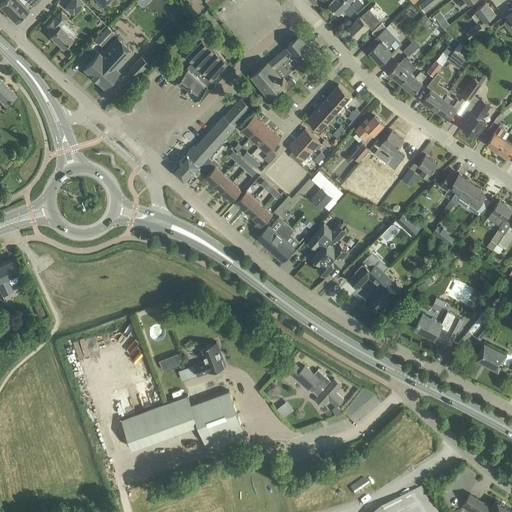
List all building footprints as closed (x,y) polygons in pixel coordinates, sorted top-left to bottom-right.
[(2,0),(0,2),(0,4),(16,21),(37,0),(2,0)] [(84,2),(80,0),(71,0),(70,2),(78,9),(84,2)] [(350,15),(363,2),(361,0),(333,0),(329,4),(334,9),(333,10),(336,14),(337,12),(339,14),(344,9),(350,15)] [(425,0),(420,4),(425,10),(438,0),(425,0)] [(477,8),(478,10),(472,15),(476,21),(483,16),(486,20),(495,13),(486,1),(477,8)] [(361,15),(349,27),(358,37),(369,26),(372,29),(381,20),(369,8),(361,16),(361,15)] [(54,18),(46,26),(53,32),(51,35),(63,47),(73,37),(61,26),(68,17),(61,10),(54,18)] [(444,26),(454,19),(448,12),(439,19),(444,26)] [(382,22),(372,32),(376,36),(386,27),(382,22)] [(480,22),(466,32),(471,39),(485,29),(480,22)] [(108,27),(96,40),(102,46),(114,33),(108,27)] [(370,51),(381,62),(401,43),(396,37),(386,27),(376,36),(375,37),(379,42),(370,51)] [(194,62),(212,79),(213,80),(229,62),(208,44),(209,39),(207,35),(204,33),(201,32),(198,33),(195,35),(193,38),(193,40),(194,43),(195,46),(186,55),(194,62)] [(268,61),(252,75),(270,96),(281,87),(286,83),(282,78),(314,51),(300,34),(288,45),(289,46),(269,62),(268,61)] [(85,67),(104,86),(119,71),(117,69),(133,51),(118,36),(101,54),(99,52),(85,67)] [(415,38),(404,49),(409,55),(420,44),(415,38)] [(454,50),(448,58),(459,67),(465,59),(454,50)] [(129,69),(136,76),(149,63),(141,56),(129,69)] [(389,71),(402,82),(411,71),(404,66),(409,60),(405,56),(400,62),(399,61),(389,71)] [(437,60),(436,59),(433,63),(427,70),(433,75),(443,65),(437,60)] [(207,84),(212,79),(194,62),(189,67),(188,67),(176,81),(195,99),(208,85),(207,84)] [(411,71),(402,82),(414,93),(423,82),(422,81),(426,75),(424,73),(422,71),(417,77),(411,71)] [(1,101),(5,105),(16,93),(0,77),(0,96),(3,99),(1,101)] [(461,94),(470,100),(482,83),(473,77),(461,94)] [(286,83),(281,87),(285,92),(295,83),(291,79),(286,83)] [(423,99),(436,109),(447,93),(449,91),(437,83),(432,89),(431,88),(423,99)] [(339,84),(331,93),(343,104),(351,95),(339,84)] [(331,93),(323,101),(335,112),(343,104),(331,93)] [(447,93),(436,109),(450,118),(455,110),(458,106),(456,105),(460,99),(455,96),(454,98),(447,93)] [(462,125),(463,127),(465,129),(467,131),(470,131),(476,136),(487,121),(481,117),(485,112),(483,111),(488,103),(482,98),(481,99),(474,94),(465,107),(472,111),(462,125)] [(194,145),(174,168),(186,180),(187,179),(191,183),(226,144),(222,140),(235,126),(235,125),(252,107),(242,98),(225,116),(224,115),(196,147),(194,145)] [(323,101),(315,110),(327,121),(335,112),(323,101)] [(327,121),(315,110),(307,118),(320,129),(327,121)] [(241,129),(250,137),(263,122),(255,114),(241,129)] [(355,129),(364,138),(371,131),(374,134),(384,124),(375,115),(370,120),(367,117),(355,129)] [(250,137),(259,145),(272,130),(263,122),(250,137)] [(487,143),(498,150),(506,139),(500,135),(504,129),(499,126),(495,132),(495,131),(487,143)] [(306,128),(298,137),(314,152),(319,146),(323,149),(327,145),(323,141),(322,142),(306,128)] [(384,140),(381,145),(386,149),(390,144),(396,149),(398,146),(404,139),(392,129),(384,140)] [(272,130),(259,145),(268,153),(281,138),(272,130)] [(312,150),(298,137),(289,146),(304,159),(312,150)] [(506,139),(498,150),(509,157),(511,152),(511,141),(511,142),(506,139)] [(363,142),(352,154),(360,161),(370,149),(363,142)] [(389,163),(395,168),(404,155),(398,150),(389,163)] [(251,154),(247,158),(257,167),(260,163),(251,154)] [(421,174),(427,178),(431,172),(438,162),(426,154),(419,164),(425,168),(421,174)] [(318,155),(314,159),(320,164),(324,161),(322,159),(318,155)] [(248,164),(244,168),(249,172),(253,168),(248,164)] [(209,181),(213,185),(224,173),(216,165),(202,180),(207,184),(209,181)] [(403,179),(408,182),(416,171),(411,167),(403,179)] [(462,193),(464,190),(470,180),(459,173),(456,177),(450,172),(444,181),(442,185),(449,190),(451,186),(457,190),(451,199),(456,202),(462,193)] [(213,185),(222,193),(233,181),(224,173),(213,185)] [(269,183),(265,179),(261,183),(265,187),(269,183)] [(321,186),(311,198),(323,208),(333,197),(336,200),(343,192),(331,180),(330,182),(328,180),(323,187),(321,186)] [(470,180),(464,190),(462,193),(472,200),(470,204),(477,209),(480,204),(486,196),(479,192),(482,188),(470,180)] [(233,181),(222,193),(231,201),(242,189),(233,181)] [(236,201),(244,209),(255,197),(247,189),(236,201)] [(277,189),(273,194),(278,198),(282,194),(277,189)] [(244,209),(253,217),(264,205),(255,197),(244,209)] [(440,215),(443,217),(456,202),(451,199),(440,215)] [(487,245),(493,249),(493,248),(511,224),(511,222),(506,218),(511,208),(511,207),(499,199),(493,209),(493,210),(489,217),(495,220),(501,224),(487,245)] [(264,205),(253,217),(257,221),(255,224),(259,228),(273,213),(264,205)] [(292,224),(300,231),(310,220),(302,213),(292,224)] [(403,214),(397,220),(413,236),(419,229),(403,214)] [(269,225),(258,237),(283,260),(300,241),(291,233),(294,229),(279,216),(270,226),(269,225)] [(313,256),(321,263),(318,267),(326,273),(335,263),(338,266),(345,259),(343,257),(350,250),(337,239),(346,229),(339,223),(333,229),(325,222),(313,236),(306,243),(307,243),(309,241),(316,247),(318,244),(321,247),(313,256)] [(511,224),(493,248),(500,253),(503,247),(505,248),(511,238),(511,224)] [(438,225),(433,231),(450,245),(455,239),(438,225)] [(356,272),(350,278),(359,287),(370,276),(375,281),(384,272),(376,264),(367,256),(363,261),(361,262),(354,270),(356,272)] [(0,285),(1,287),(0,287),(0,288),(3,295),(13,291),(8,277),(18,273),(12,259),(8,261),(0,263),(0,285)] [(384,272),(375,281),(380,286),(370,297),(379,306),(385,299),(387,301),(394,294),(396,292),(388,285),(393,280),(384,272)] [(431,306),(439,310),(443,300),(436,296),(431,306)] [(33,302),(39,316),(45,313),(39,299),(33,302)] [(419,321),(416,327),(435,337),(436,335),(444,339),(443,340),(452,345),(465,319),(448,311),(442,323),(423,313),(420,319),(419,319),(418,321),(419,321)] [(482,315),(469,330),(479,339),(493,323),(482,315)] [(193,364),(197,375),(224,366),(219,352),(221,352),(217,341),(201,347),(204,357),(197,359),(198,362),(193,364)] [(476,358),(499,369),(502,363),(503,363),(504,362),(503,361),(507,353),(485,341),(476,358)] [(176,352),(158,359),(161,369),(180,363),(176,352)] [(329,398),(337,405),(344,398),(336,392),(342,385),(334,378),(332,381),(318,369),(314,374),(305,366),(301,370),(295,364),(288,371),(309,389),(311,387),(314,389),(313,391),(318,396),(316,399),(323,405),(329,398)] [(122,419),(132,448),(198,424),(205,442),(244,428),(230,390),(192,404),(188,395),(122,419)] [(285,400),(276,407),(284,417),(293,409),(285,400)] [(337,406),(333,409),(336,414),(344,412),(337,406)] [(351,488),(354,493),(369,483),(366,478),(351,488)] [(436,511),(422,489),(387,511),(436,511)] [(472,511),(508,511),(511,508),(496,499),(492,506),(470,493),(462,506),(472,511)]
